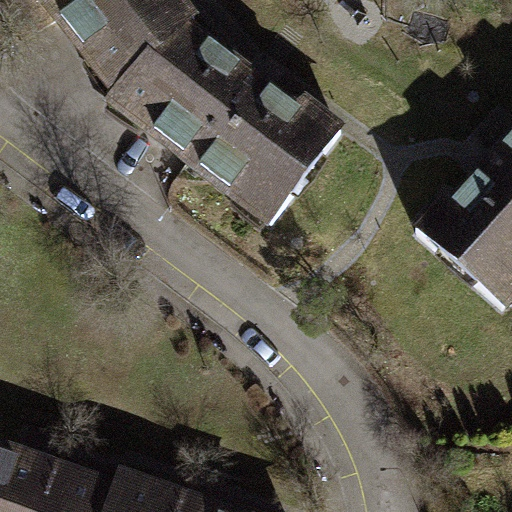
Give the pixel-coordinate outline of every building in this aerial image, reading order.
[(44,0),(117,91),(183,31),(191,25),(171,0),(44,0)] [(290,113),(183,31),(117,91),(109,101),(271,223),(337,136),(296,105),(290,113)] [(448,196),(415,233),(498,307),(511,291),(511,145),(492,169),(459,205),(448,196)] [(0,511),(110,511),(117,495),(0,454),(0,511)] [(195,511),(120,486),(117,495),(110,511),(195,511)]
